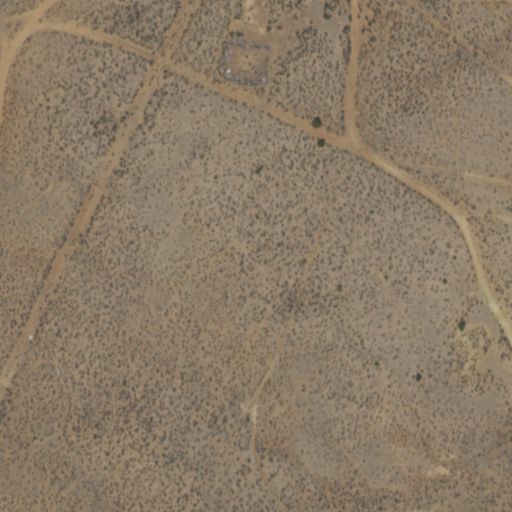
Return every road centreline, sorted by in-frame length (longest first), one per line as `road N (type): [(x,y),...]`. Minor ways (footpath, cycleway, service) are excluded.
road 1 (track): [(511,220),(472,219),(435,187),(38,40),(0,34)]
road 2 (track): [(38,40),(51,0),(430,19),(511,103)]
road 3 (track): [(511,360),(467,261),(472,219)]
